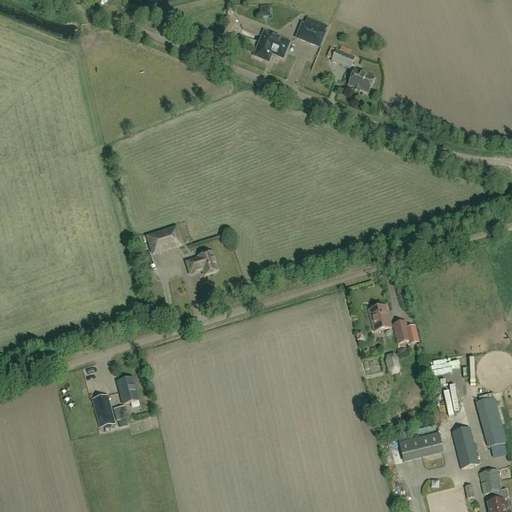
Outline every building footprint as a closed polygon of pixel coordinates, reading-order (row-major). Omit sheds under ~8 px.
[(318,31),(304,25),(302,25),(296,38),(318,47),(324,34),(318,31)] [(265,33),(255,57),(269,63),(272,54),(283,59),(290,43),(265,33)] [(331,62),(349,70),(354,58),(336,51),(331,62)] [(355,72),(349,87),(369,94),(374,79),(355,72)] [(147,238),(153,255),(181,246),(176,229),(147,238)] [(204,277),(218,272),(212,253),(198,258),(199,259),(187,263),(190,275),(203,271),(204,277)] [(374,333),(392,328),(386,307),(368,311),(374,333)] [(398,345),(411,342),(406,323),(393,326),(398,345)] [(398,361),(398,359),(386,363),(387,367),(388,367),(388,369),(388,370),(388,371),(392,375),(399,374),(400,368),(400,366),(399,367),(397,361),(398,361)] [(123,405),(139,402),(133,379),(117,383),(123,405)] [(92,401),(99,429),(99,430),(116,426),(115,426),(108,397),(92,401)] [(493,401),(490,401),(477,405),(479,413),(488,448),(505,443),(493,401)] [(128,419),(125,407),(114,410),(116,422),(128,419)] [(452,433),(454,442),(461,471),(480,466),(470,429),(452,433)] [(444,454),(439,434),(399,444),(404,464),(444,454)] [(495,458),(508,457),(507,445),(494,447),(495,458)] [(498,471),(511,469),(509,458),(496,459),(498,471)] [(504,511),(506,510),(504,501),(506,500),(508,498),(507,491),(502,492),(499,481),(497,471),(479,475),(484,496),(490,495),(491,498),(492,503),(488,504),(489,511),(504,511)] [(468,500),(474,498),(472,487),(465,488),(468,500)]
